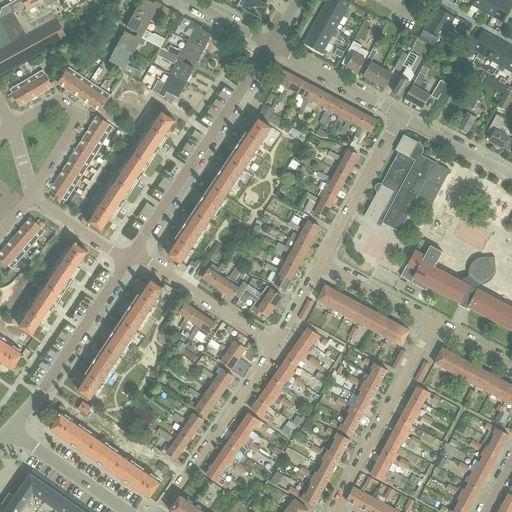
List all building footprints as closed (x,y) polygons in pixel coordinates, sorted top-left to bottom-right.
[(17,0),(9,5),(3,8),(0,16),(0,74),(3,73),(37,54),(65,39),(55,20),(91,0),(17,0)] [(137,6),(134,12),(148,20),(154,9),(157,10),(160,4),(155,1),(154,3),(147,0),(141,0),(142,1),(140,1),(137,6)] [(268,6),(260,1),(257,0),(246,0),(243,7),(249,11),(247,13),(254,17),(255,14),(261,18),(261,17),(263,18),(267,12),(265,10),(268,6)] [(327,0),(326,2),(349,16),(351,12),(347,10),(351,3),(345,0),(327,0)] [(473,1),(471,4),(478,8),(475,12),(479,14),(486,0),(474,0),(474,1),(473,1)] [(486,0),(479,14),(482,16),(485,12),(491,15),(499,0),(486,0)] [(511,2),(507,0),(499,0),(491,15),(499,20),(496,24),(500,26),(511,4),(511,2)] [(356,19),(349,16),(326,2),(320,13),(339,23),(343,17),(347,19),(354,23),(356,19)] [(170,9),(164,6),(163,6),(158,15),(165,18),(167,15),(170,9)] [(435,6),(429,17),(453,30),(455,26),(450,24),(454,17),(435,6)] [(178,14),(173,11),(170,17),(175,20),(178,14)] [(165,39),(163,38),(155,34),(154,34),(144,29),(148,20),(134,12),(128,23),(126,27),(137,33),(136,35),(145,40),(160,48),(165,39)] [(335,30),(339,23),(320,13),(314,23),(343,39),(343,38),(344,38),(346,35),(340,32),(335,30)] [(173,23),(178,26),(183,17),(178,14),(175,20),(173,23)] [(451,34),(453,30),(429,17),(424,27),(443,38),(447,31),(451,34)] [(187,41),(204,50),(207,44),(210,38),(210,37),(211,36),(212,34),(201,28),(202,26),(193,22),(190,27),(190,28),(193,30),(187,41)] [(341,42),(343,39),(314,23),(309,33),(328,44),(332,37),(336,39),(341,42)] [(92,43),(96,33),(80,27),(77,38),(92,43)] [(142,45),(145,40),(136,35),(135,37),(124,30),(116,45),(133,55),(139,43),(142,45)] [(482,30),(472,49),(478,53),(476,57),(480,59),(492,36),(482,30)] [(328,52),(324,49),(328,44),(309,33),(304,40),(303,42),(326,55),(328,52)] [(486,57),(492,60),(502,41),(492,36),(480,59),(483,62),(486,57)] [(195,64),(204,50),(187,41),(182,50),(179,48),(178,50),(170,45),(167,52),(174,56),(183,60),(192,65),(193,63),(195,64)] [(358,72),(369,52),(361,47),(362,45),(353,41),(348,50),(354,53),(347,66),(346,66),(358,72)] [(511,47),(502,41),(492,60),(498,64),(496,69),(499,71),(511,47)] [(448,44),(444,51),(449,54),(453,46),(448,44)] [(133,55),(116,45),(108,60),(131,73),(129,76),(136,80),(141,71),(127,64),(133,55)] [(511,47),(499,71),(503,73),(505,68),(511,72),(511,47)] [(157,55),(159,56),(175,64),(169,75),(186,83),(194,68),(191,67),(192,65),(183,60),(174,56),(167,52),(160,48),(157,55)] [(344,52),(337,48),(334,54),(341,57),(344,52)] [(373,58),(377,50),(373,48),(369,56),(371,57),(373,58)] [(410,52),(408,55),(405,61),(406,61),(404,64),(407,66),(401,76),(400,76),(395,86),(392,91),(401,96),(404,91),(413,76),(413,75),(412,71),(411,71),(412,68),(418,56),(410,52)] [(405,61),(408,55),(404,52),(395,69),(400,71),(404,64),(406,61),(405,61)] [(369,56),(362,69),(366,71),(371,62),(373,58),(371,57),(369,56)] [(363,75),(374,81),(382,68),(371,62),(366,71),(363,75)] [(68,67),(66,71),(58,83),(69,90),(80,74),(68,67)] [(382,68),(374,81),(385,87),(388,81),(392,74),(382,68)] [(31,76),(41,93),(52,86),(42,70),(31,76)] [(283,70),(276,81),(282,84),(282,85),(281,87),(283,88),(285,89),(293,75),(283,70)] [(426,75),(420,72),(408,92),(404,99),(422,108),(430,94),(424,91),(429,84),(423,80),(426,75)] [(482,73),(478,80),(483,82),(487,75),(482,73)] [(90,81),(80,74),(69,90),(79,97),(90,81)] [(186,83),(169,75),(164,84),(158,80),(152,91),(172,102),(175,97),(178,98),(186,83)] [(283,88),(280,94),(284,96),(287,91),(290,92),(291,89),(297,93),(304,81),(293,75),(285,89),(283,88)] [(483,82),(493,88),(497,81),(487,75),(483,82)] [(31,76),(20,83),(30,99),(41,93),(31,76)] [(437,98),(446,82),(440,79),(431,95),(437,98)] [(101,88),(90,81),(79,97),(90,104),(101,88)] [(305,107),(308,102),(306,101),(314,86),(304,81),(297,93),(303,96),(302,98),(304,100),(301,105),(305,107)] [(19,105),(30,99),(20,83),(10,89),(12,93),(8,95),(11,100),(15,98),(19,105)] [(311,103),(312,101),(318,104),(325,92),(314,86),(306,101),(308,102),(311,103)] [(101,88),(90,104),(100,111),(110,95),(101,88)] [(458,126),(459,127),(461,128),(462,128),(461,130),(466,133),(467,131),(468,132),(471,127),(476,117),(472,115),(479,102),(484,94),(477,89),(472,98),(464,111),(466,113),(458,126)] [(325,92),(318,104),(324,107),(323,110),(325,111),(327,112),(335,98),(325,92)] [(504,112),(511,98),(511,95),(506,92),(497,108),(504,112)] [(333,112),(339,115),(346,103),(335,98),(327,112),(329,113),(332,114),(333,112)] [(346,103),(339,115),(345,118),(343,121),(346,122),(348,123),(356,109),(346,103)] [(274,109),(271,108),(264,104),(261,109),(271,115),(274,110),(274,109)] [(269,120),(271,115),(261,109),(258,115),(269,120)] [(354,123),(360,126),(367,114),(356,109),(348,123),(350,124),(352,126),(354,123)] [(151,127),(165,136),(168,132),(167,131),(175,120),(174,120),(174,119),(170,116),(169,117),(162,112),(151,127)] [(273,114),(269,121),(278,127),(282,119),(273,114)] [(360,126),(358,129),(363,131),(364,129),(365,129),(370,132),(377,120),(367,114),(360,126)] [(487,131),(493,134),(489,140),(496,144),(495,145),(496,148),(499,149),(501,148),(502,147),(503,147),(505,142),(508,137),(496,131),(499,125),(501,126),(504,119),(496,115),(487,131)] [(96,116),(90,127),(106,138),(113,127),(96,116)] [(250,129),(247,133),(262,141),(272,126),(264,121),(260,118),(259,118),(258,118),(251,129),(250,129)] [(99,148),(106,138),(90,127),(83,138),(99,148)] [(167,137),(165,136),(151,127),(134,153),(149,164),(156,153),(157,153),(160,149),(159,149),(167,137)] [(301,132),(292,128),(291,129),(289,133),(298,138),(301,132)] [(319,129),(316,134),(321,137),(327,137),(329,134),(319,128),(319,129)] [(254,153),(262,141),(247,133),(246,131),(238,142),(254,153)] [(399,231),(398,230),(417,197),(431,205),(450,170),(421,155),(415,152),(417,149),(418,149),(419,148),(419,147),(420,147),(420,146),(420,145),(420,144),(419,143),(418,142),(403,134),(395,150),(399,151),(381,184),(380,184),(379,184),(378,184),(377,184),(377,185),(376,185),(376,186),(375,187),(375,188),(376,189),(376,190),(377,190),(377,191),(364,216),(375,222),(381,225),(382,222),(383,223),(399,231)] [(93,159),(99,148),(83,138),(76,148),(93,159)] [(254,153),(238,142),(235,146),(235,147),(228,157),(244,168),(254,153)] [(93,159),(76,148),(70,159),(86,169),(93,159)] [(341,156),(340,158),(353,165),(358,154),(348,149),(344,155),(342,154),(341,156)] [(142,175),(149,164),(134,153),(116,180),(132,190),(139,179),(140,179),(143,175),(142,175)] [(236,179),(244,168),(228,157),(221,169),(236,179)] [(340,163),(337,170),(347,175),(353,165),(340,158),(339,160),(338,162),(340,163)] [(79,180),(86,169),(70,159),(63,169),(79,180)] [(292,159),(288,166),(295,170),(299,163),(292,159)] [(226,194),(236,179),(221,169),(220,168),(217,173),(218,174),(211,184),(226,194)] [(73,190),(79,180),(63,169),(56,180),(73,190)] [(347,175),(337,170),(331,180),(341,186),(347,175)] [(323,183),(320,188),(325,191),(336,196),(341,186),(331,180),(329,179),(328,181),(326,184),(323,182),(323,183)] [(66,200),(73,190),(56,180),(49,190),(56,194),(54,198),(59,201),(62,198),(66,200)] [(132,190),(116,180),(99,206),(113,215),(114,216),(121,205),(122,206),(125,201),(124,201),(132,190)] [(283,183),(279,190),(285,194),(289,187),(283,183)] [(219,205),(226,194),(211,184),(203,195),(219,205)] [(330,207),(336,196),(325,191),(320,201),(330,207)] [(200,200),(193,211),(209,221),(219,205),(203,195),(200,199),(200,200)] [(67,206),(72,209),(78,201),(73,197),(67,206)] [(315,205),(312,211),(313,211),(314,212),(325,217),(330,207),(320,201),(317,200),(316,202),(315,205)] [(110,220),(113,215),(99,206),(89,221),(90,223),(96,227),(100,230),(101,230),(109,219),(110,220)] [(186,222),(201,232),(209,221),(193,211),(186,222)] [(265,215),(262,221),(267,223),(270,218),(270,217),(265,215)] [(30,217),(22,227),(33,237),(37,240),(45,231),(41,227),(44,224),(39,220),(36,223),(30,217)] [(87,226),(90,223),(89,221),(83,217),(80,222),(87,226)] [(298,231),(300,229),(314,237),(320,226),(308,220),(304,226),(302,224),(301,227),(295,224),(293,228),(298,231)] [(175,237),(177,239),(190,248),(201,232),(186,222),(185,221),(182,226),(183,226),(175,237)] [(255,224),(252,230),(259,233),(262,228),(255,224)] [(22,227),(14,237),(28,250),(37,240),(33,237),(22,227)] [(309,247),(314,237),(300,229),(298,231),(297,234),(299,235),(296,240),(309,247)] [(68,239),(74,243),(76,243),(78,239),(71,235),(68,239)] [(20,259),(28,250),(14,237),(5,246),(20,259)] [(181,262),(190,248),(177,239),(175,243),(167,254),(168,255),(172,258),(173,258),(179,262),(181,262)] [(418,244),(427,249),(430,245),(430,244),(421,239),(418,244)] [(303,258),(309,247),(296,240),(291,251),(303,258)] [(217,242),(213,248),(219,252),(223,246),(217,242)] [(76,243),(74,243),(64,258),(78,267),(80,263),(87,251),(86,250),(87,250),(83,247),(82,248),(76,243)] [(468,274),(469,275),(460,280),(435,266),(442,252),(438,249),(430,245),(424,255),(415,250),(401,276),(426,290),(429,285),(468,306),(468,310),(468,306),(511,329),(511,307),(477,289),(480,284),(482,284),(484,283),(485,283),(486,282),(486,283),(487,283),(487,282),(489,281),(490,280),(490,281),(490,280),(492,278),(492,277),(493,278),(493,277),(494,275),(494,274),(495,274),(495,273),(495,271),(495,269),(496,268),(495,267),(494,256),(484,257),(484,256),(482,257),(480,257),(478,258),(476,259),(474,260),(473,260),(474,260),(473,261),(472,263),(471,263),(471,264),(470,266),(469,267),(469,270),(468,272),(468,274)] [(0,252),(0,257),(1,259),(12,268),(20,259),(5,246),(0,252)] [(297,268),(303,258),(291,251),(285,261),(297,268)] [(79,268),(78,267),(64,258),(46,285),(62,295),(69,284),(70,284),(73,280),(72,279),(79,268)] [(192,261),(189,264),(196,268),(201,261),(197,259),(195,263),(192,261)] [(277,271),(292,278),(297,268),(285,261),(282,267),(279,266),(278,269),(272,266),(270,270),(276,273),(277,271)] [(181,262),(179,262),(176,267),(184,272),(187,267),(181,262)] [(209,267),(202,277),(212,284),(219,274),(220,271),(223,267),(225,264),(221,262),(219,265),(216,269),(215,271),(209,267)] [(286,289),(292,278),(277,271),(276,273),(274,275),(277,276),(274,282),(286,289)] [(219,274),(212,284),(222,291),(229,281),(231,278),(229,277),(226,276),(225,278),(219,274)] [(229,281),(222,291),(232,297),(234,295),(239,287),(233,284),(235,281),(232,280),(231,278),(229,281)] [(140,294),(153,304),(163,289),(162,287),(156,283),(156,282),(152,280),(150,279),(143,290),(140,294)] [(239,287),(234,295),(238,298),(241,293),(245,288),(247,285),(243,282),(239,287)] [(164,283),(162,287),(163,289),(169,293),(172,288),(164,283)] [(317,300),(332,308),(340,292),(325,284),(317,300)] [(29,311),(43,320),(44,321),(52,310),(55,306),(55,305),(62,295),(46,285),(29,311)] [(257,292),(255,294),(261,298),(262,297),(264,298),(275,306),(282,296),(271,288),(267,286),(263,292),(264,292),(263,294),(262,294),(258,291),(257,292)] [(245,287),(239,298),(245,302),(249,296),(256,301),(250,308),(255,311),(260,315),(262,312),(269,316),(275,306),(264,298),(262,297),(261,298),(255,294),(245,287)] [(354,300),(340,292),(332,308),(346,316),(354,300)] [(136,330),(153,304),(140,294),(138,293),(131,304),(130,304),(127,308),(128,309),(120,320),(136,330)] [(308,299),(299,318),(303,320),(313,302),(308,299)] [(346,316),(360,323),(368,307),(354,300),(346,316)] [(186,324),(189,319),(196,309),(185,303),(179,312),(185,317),(182,322),(179,326),(183,329),(186,324)] [(360,323),(374,331),(382,315),(368,307),(360,323)] [(197,328),(199,326),(206,316),(196,309),(189,319),(195,323),(193,325),(193,326),(195,326),(196,327),(197,328)] [(40,324),(43,320),(29,311),(18,326),(27,332),(26,332),(30,335),(31,334),(32,335),(39,324),(40,324)] [(374,331),(388,338),(396,322),(382,315),(374,331)] [(192,332),(196,335),(199,330),(207,336),(203,340),(208,343),(212,338),(215,333),(210,330),(215,322),(206,316),(199,326),(197,328),(196,327),(192,332)] [(111,335),(103,347),(119,356),(136,330),(120,320),(113,331),(112,330),(112,331),(110,334),(111,335)] [(396,322),(388,338),(401,346),(410,330),(396,322)] [(308,327),(300,337),(310,344),(314,338),(316,340),(320,335),(308,327)] [(226,347),(226,349),(239,358),(246,348),(239,344),(242,340),(237,337),(230,346),(228,345),(226,347)] [(306,349),(310,344),(300,337),(293,347),(305,356),(309,351),(306,349)] [(0,360),(1,362),(12,346),(0,338),(0,360)] [(179,341),(174,349),(180,353),(186,345),(179,341)] [(1,362),(2,363),(6,366),(6,365),(12,369),(22,356),(23,354),(22,353),(12,346),(1,362)] [(31,351),(28,349),(25,347),(22,353),(23,354),(22,356),(26,358),(31,351)] [(101,383),(119,356),(103,347),(96,357),(95,356),(92,360),(92,361),(93,361),(86,373),(88,374),(101,383)] [(293,347),(286,358),(296,364),(300,359),(302,360),(305,356),(293,347)] [(434,363),(449,371),(457,355),(442,347),(434,363)] [(225,355),(221,360),(232,368),(239,358),(226,349),(224,351),(222,353),(225,355)] [(397,370),(407,352),(402,349),(392,367),(397,370)] [(463,379),(471,363),(457,355),(449,371),(463,379)] [(286,358),(279,368),(291,376),(295,371),(292,370),(296,364),(286,358)] [(419,382),(429,364),(424,361),(415,379),(419,382)] [(374,369),(371,375),(381,381),(387,370),(375,363),(372,368),(374,369)] [(463,379),(476,386),(485,370),(471,363),(463,379)] [(279,368),(271,379),(282,385),(286,379),(288,381),(292,384),(294,382),(296,379),(291,376),(279,368)] [(214,375),(213,377),(215,378),(227,386),(234,376),(222,369),(218,374),(216,373),(214,375)] [(476,386),(490,394),(499,377),(485,370),(476,386)] [(315,377),(323,382),(326,377),(319,372),(315,377)] [(101,383),(88,374),(84,378),(85,378),(78,390),(79,391),(83,394),(91,399),(101,383)] [(375,392),(381,381),(371,375),(367,381),(365,380),(363,385),(375,392)] [(490,394),(504,401),(511,386),(511,384),(499,377),(490,394)] [(209,388),(220,396),(227,386),(215,378),(209,388)] [(278,390),(282,385),(271,379),(265,389),(277,397),(280,392),(278,390)] [(357,385),(355,387),(360,390),(362,391),(359,397),(370,403),(375,392),(363,385),(358,382),(357,385)] [(417,385),(411,397),(422,403),(426,396),(428,397),(430,392),(417,385)] [(201,395),(200,396),(213,406),(220,396),(209,388),(208,389),(205,394),(202,392),(201,395)] [(265,389),(258,398),(268,405),(272,400),(274,401),(279,405),(280,403),(282,400),(277,397),(265,389)] [(207,416),(213,406),(200,396),(198,398),(196,401),(199,402),(195,408),(207,416)] [(350,406),(364,414),(370,403),(359,397),(356,401),(353,400),(350,406)] [(411,397),(405,408),(422,416),(423,413),(424,412),(421,410),(419,409),(422,403),(411,397)] [(258,398),(251,409),(263,417),(271,423),(275,418),(266,412),(264,411),(268,405),(258,398)] [(77,409),(86,415),(92,406),(83,401),(77,409)] [(137,404),(132,413),(148,425),(155,416),(137,404)] [(56,412),(60,415),(61,415),(62,414),(66,408),(61,405),(56,412)] [(346,407),(344,410),(350,414),(347,418),(358,424),(363,415),(364,414),(350,406),(347,405),(346,407)] [(405,408),(399,418),(411,424),(414,419),(419,422),(420,419),(422,416),(405,408)] [(257,425),(266,431),(269,426),(260,421),(248,412),(241,422),(251,429),(255,424),(257,425)] [(505,415),(499,412),(495,419),(501,422),(505,415)] [(186,420),(185,422),(197,430),(203,420),(194,413),(190,419),(188,417),(186,420)] [(56,433),(61,437),(61,436),(72,421),(62,414),(61,415),(60,415),(50,429),(56,433)] [(292,422),(297,425),(301,418),(297,415),(292,422)] [(358,424),(347,418),(344,424),(342,423),(339,429),(352,436),(358,424)] [(407,437),(410,432),(407,430),(411,424),(399,418),(393,429),(407,437)] [(76,447),(87,454),(98,439),(72,421),(61,436),(72,444),(72,445),(76,448),(76,447)] [(190,440),(197,430),(185,422),(183,423),(182,426),(184,428),(180,433),(190,440)] [(241,422),(234,433),(246,441),(250,444),(251,443),(253,440),(249,437),(249,436),(247,435),(251,430),(251,429),(241,422)] [(466,426),(459,423),(456,430),(462,433),(463,431),(466,427),(466,426)] [(281,430),(290,436),(293,431),(285,425),(281,430)] [(503,446),(509,435),(496,428),(493,433),(495,434),(492,440),(503,446)] [(404,442),(407,437),(393,429),(387,441),(399,447),(402,441),(404,442)] [(333,444),(344,450),(350,439),(337,432),(334,438),(336,439),(333,444)] [(183,449),(190,440),(180,433),(173,443),(183,449)] [(243,446),(246,441),(234,433),(227,443),(237,450),(241,444),(243,446)] [(307,437),(300,433),(296,439),(304,443),(306,439),(307,437)] [(451,438),(448,444),(454,447),(457,441),(451,438)] [(103,465),(113,472),(124,457),(98,439),(87,454),(98,462),(97,462),(102,466),(103,465)] [(497,457),(503,446),(492,440),(489,446),(487,445),(484,450),(497,457)] [(183,449),(173,443),(171,441),(170,443),(168,445),(171,447),(166,453),(176,459),(183,449)] [(387,441),(382,452),(397,459),(399,454),(396,453),(399,447),(387,441)] [(237,450),(227,443),(220,453),(232,461),(237,465),(238,463),(240,460),(235,457),(233,456),(237,450)] [(322,449),(321,452),(325,455),(338,461),(340,458),(344,450),(333,444),(330,450),(328,449),(323,447),(322,449)] [(276,447),(273,452),(278,456),(282,450),(276,447)] [(484,456),(481,462),(491,468),(497,457),(484,450),(482,455),(484,456)] [(382,452),(376,462),(387,468),(394,472),(399,463),(400,461),(397,459),(382,452)] [(220,453),(212,463),(223,471),(227,465),(228,466),(230,464),(232,461),(220,453)] [(324,461),(321,466),(332,472),(338,461),(325,455),(323,460),(324,461)] [(128,483),(140,491),(151,475),(124,457),(113,472),(124,480),(128,483)] [(160,462),(157,467),(166,474),(170,468),(160,462)] [(376,462),(370,473),(385,482),(388,477),(388,476),(384,474),(387,468),(376,462)] [(485,478),(491,468),(481,462),(477,468),(475,467),(473,472),(485,478)] [(219,476),(223,471),(212,463),(205,474),(218,482),(226,488),(229,483),(221,477),(219,476)] [(311,472),(310,474),(314,476),(326,483),(329,478),(332,472),(321,466),(318,472),(316,471),(313,469),(311,472)] [(278,485),(284,476),(276,471),(270,481),(278,485)] [(480,489),(485,478),(473,472),(470,477),(472,478),(469,484),(480,489)] [(86,511),(76,505),(49,485),(48,486),(42,482),(42,481),(40,480),(40,478),(37,478),(30,473),(30,474),(23,485),(22,485),(22,486),(15,496),(14,496),(14,497),(7,508),(0,502),(0,511),(33,511),(37,506),(42,509),(40,511),(86,511)] [(143,494),(143,493),(150,498),(161,482),(151,475),(140,491),(139,491),(143,494)] [(320,494),(326,483),(314,476),(311,481),(313,482),(310,488),(320,494)] [(461,494),(474,500),(480,489),(469,484),(466,490),(464,489),(461,494)] [(291,486),(288,491),(297,496),(300,491),(291,486)] [(346,501),(356,506),(364,492),(353,487),(346,501)] [(304,493),(301,498),(302,499),(314,505),(320,494),(310,488),(307,494),(305,493),(304,493)] [(367,511),(374,498),(364,492),(356,506),(367,511)] [(511,494),(509,493),(503,504),(511,509),(511,494)] [(468,511),(474,500),(461,494),(458,499),(460,500),(457,506),(468,511)] [(204,511),(180,495),(169,511),(171,511),(204,511)] [(367,511),(379,511),(384,503),(374,498),(367,511)] [(295,499),(283,511),(307,511),(309,511),(295,499)] [(379,511),(392,511),(395,509),(384,503),(379,511)]
